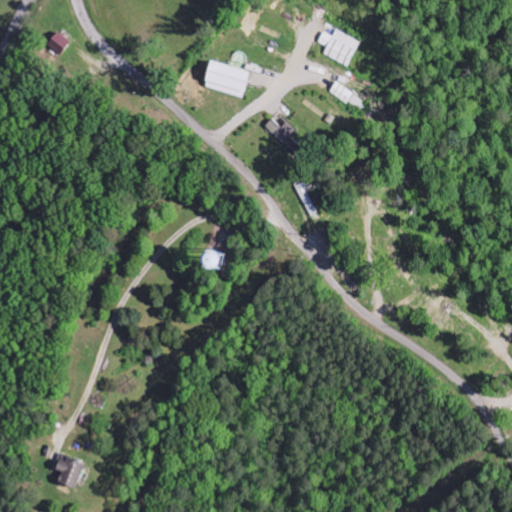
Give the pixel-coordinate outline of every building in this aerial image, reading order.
[(364,44),(340,30),(336,37),(327,33),(321,44),(330,49),(326,55),(351,69),(364,44)] [(50,46),(62,57),(73,44),(61,33),(50,46)] [(208,89),(248,99),(255,72),(216,61),(208,89)] [(359,111),(366,103),(340,83),(333,91),(359,111)] [(284,129),(275,120),(267,129),(300,160),(312,147),(288,125),(284,129)] [(213,255),(215,269),(232,267),(229,253),(213,255)] [(443,300),(443,313),(457,313),(458,301),(443,300)] [(424,312),(444,325),(450,315),(430,302),(424,312)] [(89,464),(65,456),(57,483),(80,490),(89,464)]
